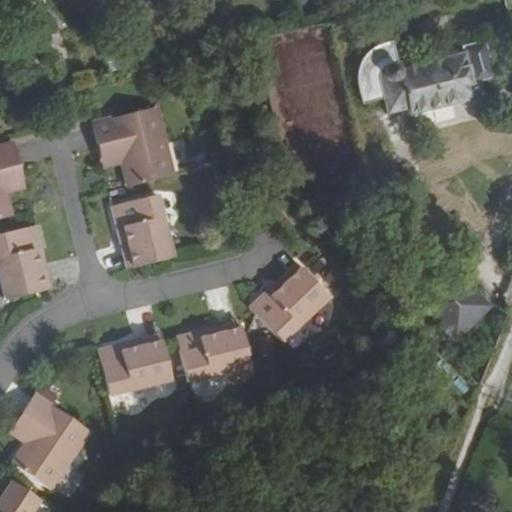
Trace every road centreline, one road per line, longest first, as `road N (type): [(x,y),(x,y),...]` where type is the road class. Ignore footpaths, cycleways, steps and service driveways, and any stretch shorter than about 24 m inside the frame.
road 1 (residential): [(93,309),(264,263),(259,236)]
road 2 (residential): [(93,309),(52,138)]
road 3 (track): [(511,181),(473,270),(511,286)]
road 4 (track): [(443,511),(491,398)]
